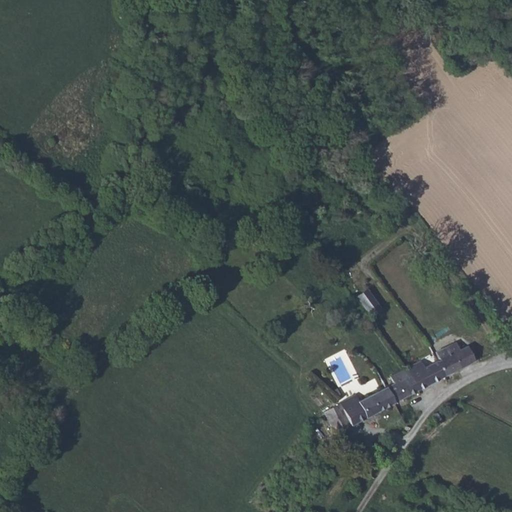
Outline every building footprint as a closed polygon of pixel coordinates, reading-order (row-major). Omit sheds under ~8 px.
[(365,288),(354,296),(370,317),(381,309),(365,288)] [(409,369),(421,392),(475,366),(466,347),(425,369),(423,362),(409,369)] [(392,386),(400,403),(421,392),(409,369),(392,378),(395,384),(392,386)] [(392,386),(369,398),(379,414),(400,403),(392,386)] [(354,396),(339,406),(345,412),(360,403),(354,396)] [(360,403),(345,412),(353,427),(379,414),(369,398),(360,403)] [(325,414),(329,424),(335,436),(340,434),(353,427),(345,412),(339,406),(325,414)]
